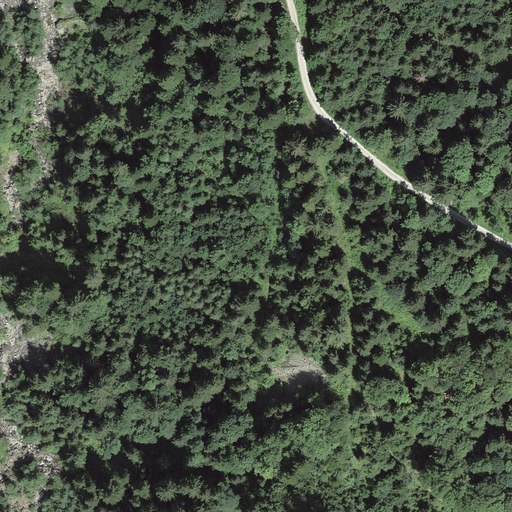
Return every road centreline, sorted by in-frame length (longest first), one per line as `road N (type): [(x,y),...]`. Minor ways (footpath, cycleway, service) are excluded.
road 1 (track): [(367,511),(369,479),(354,434),(351,266),(314,106)]
road 2 (track): [(285,0),(314,106),(412,189),(511,247)]
road 3 (track): [(298,60),(284,93),(279,230),(258,354)]
